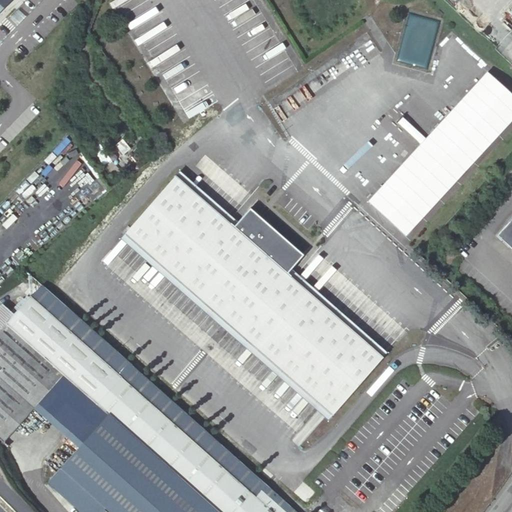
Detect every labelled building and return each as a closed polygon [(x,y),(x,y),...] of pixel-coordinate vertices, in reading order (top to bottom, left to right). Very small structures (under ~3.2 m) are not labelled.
[(387,190),(416,216),(417,217),(425,224),(511,128),(511,86),(496,72),(387,190)] [(175,174),(123,233),(331,415),(383,356),(286,272),(302,253),(249,207),(233,225),(175,174)] [(398,235),(416,216),(387,190),(369,209),(398,235)] [(417,217),(413,221),(421,229),(425,224),(417,217)] [(511,218),(497,235),(511,249),(511,218)] [(213,458),(76,337),(29,296),(13,314),(6,323),(64,374),(148,450),(218,511),(274,511),(257,497),(213,458)] [(34,408),(64,374),(6,323),(13,314),(3,305),(0,307),(0,439),(4,442),(34,408)] [(218,511),(64,374),(34,408),(79,446),(62,468),(107,506),(114,511),(218,511)] [(218,453),(213,458),(257,497),(262,491),(218,453)] [(101,511),(107,506),(62,468),(49,482),(83,511),(101,511)] [(257,497),(274,511),(279,511),(281,509),(262,491),(257,497)]
